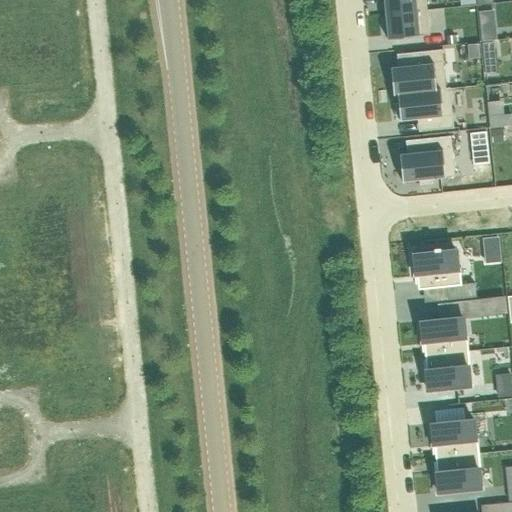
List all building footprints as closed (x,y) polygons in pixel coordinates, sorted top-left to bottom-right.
[(425,0),(383,0),(385,15),(427,11),(425,0)] [(427,11),(385,15),(387,40),(429,36),(427,11)] [(482,42),(496,41),(495,28),(480,29),(482,42)] [(446,37),(447,46),(456,45),(455,36),(446,37)] [(468,46),(470,60),(480,59),(478,45),(468,46)] [(414,65),(390,68),(393,96),(397,95),(446,89),(446,88),(442,50),(412,53),(414,65)] [(398,103),(394,104),(395,117),(399,117),(400,121),(423,119),(425,131),(454,128),(450,88),(446,88),(446,89),(397,95),(398,103)] [(504,115),(488,117),(490,128),(511,125),(511,118),(511,114),(504,115)] [(491,129),(492,145),(505,144),(503,128),(491,129)] [(423,152),(399,154),(402,182),(419,181),(419,185),(433,184),(432,179),(455,177),(451,136),(421,139),(423,152)] [(434,252),(413,254),(416,275),(417,275),(419,289),(447,286),(448,301),(476,298),(475,283),(460,285),(459,268),(457,268),(455,249),(440,251),(440,248),(434,249),(434,252)] [(479,299),(465,301),(466,317),(481,316),(479,299)] [(462,317),(420,322),(423,343),(424,342),(426,356),(467,352),(466,336),(464,336),(462,317)] [(427,370),(425,370),(428,391),(470,386),(468,368),(469,368),(467,352),(426,356),(427,370)] [(510,374),(496,376),(498,396),(511,395),(510,374)] [(453,422),(431,424),(433,445),(435,445),(436,458),(478,454),(476,438),(475,438),(473,419),(466,420),(464,407),(452,408),(453,422)] [(438,472),(436,472),(438,493),(480,489),(478,470),(479,470),(478,454),(436,458),(438,472)] [(511,511),(511,503),(502,505),(502,511),(511,511)]
